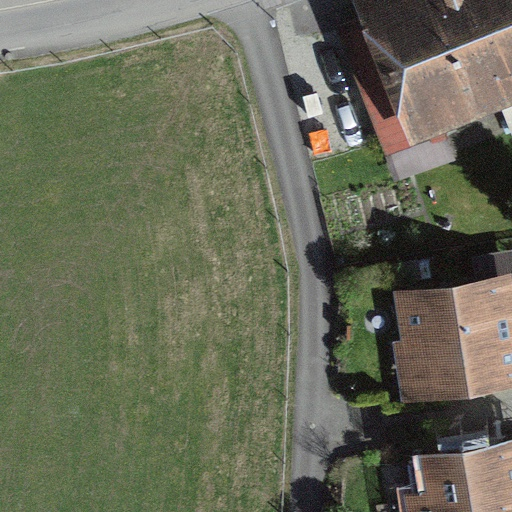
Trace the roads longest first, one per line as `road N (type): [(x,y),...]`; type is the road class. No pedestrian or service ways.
road 1 (residential): [(245,0),(313,252),(303,511)]
road 2 (residential): [(0,33),(155,0)]
